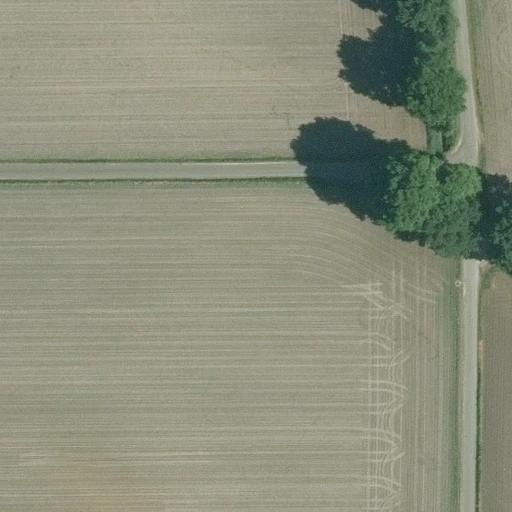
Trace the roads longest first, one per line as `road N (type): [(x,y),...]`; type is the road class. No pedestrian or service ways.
road 1 (residential): [(0,159),(356,162),(372,170)]
road 2 (residential): [(469,213),(464,511)]
road 3 (residential): [(456,0),(468,164)]
